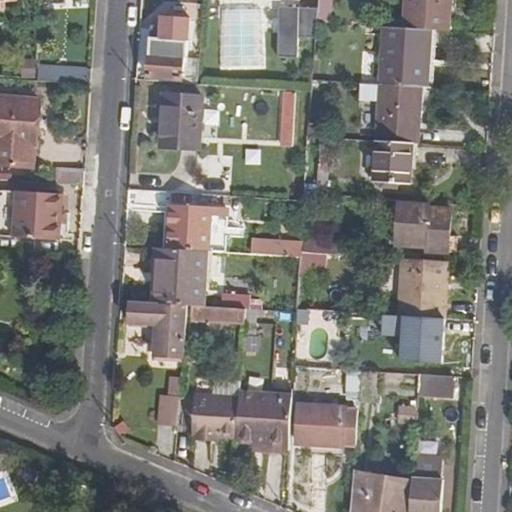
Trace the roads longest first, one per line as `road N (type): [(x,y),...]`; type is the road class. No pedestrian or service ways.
road 1 (residential): [(485,511),(511,56)]
road 2 (residential): [(89,452),(121,0)]
road 3 (residential): [(89,452),(232,511)]
